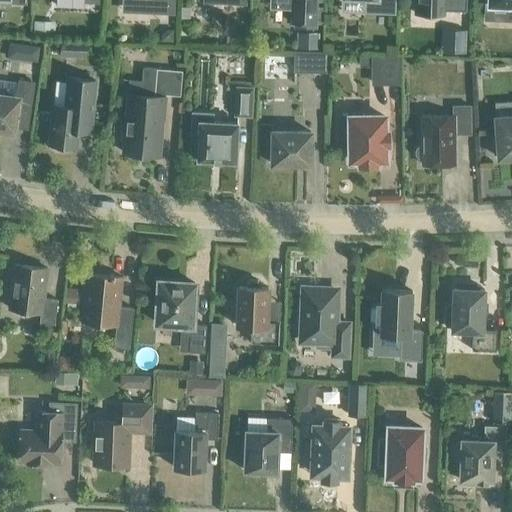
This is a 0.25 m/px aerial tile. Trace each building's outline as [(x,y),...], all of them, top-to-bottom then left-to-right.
[(145,0),(145,12),(173,13),(173,0),(145,0)] [(292,0),(292,9),(291,23),(315,24),(316,0),(292,0)] [(365,0),(365,12),(393,13),(393,0),(365,0)] [(415,0),(415,13),(443,15),(443,11),(466,12),(466,0),(415,0)] [(511,0),(489,0),(489,5),(511,6),(511,20),(511,0)] [(34,21),(33,36),(54,37),(55,22),(34,21)] [(160,34),(160,41),(172,41),(172,30),(166,30),(160,34)] [(297,33),(297,52),(318,52),(318,33),(297,33)] [(61,43),(61,55),(85,55),(85,43),(61,43)] [(16,44),(15,52),(25,54),(30,61),(37,62),(39,47),(16,44)] [(294,72),(326,72),(326,52),(318,52),(297,52),(294,52),(294,72)] [(372,55),(371,84),(399,84),(399,55),(372,55)] [(154,96),(129,94),(126,126),(122,128),(121,138),(125,141),(124,153),(157,156),(159,133),(158,133),(159,120),(163,120),(165,95),(180,96),(182,71),(156,69),(154,96)] [(68,78),(65,107),(53,105),(49,144),(75,147),(78,121),(90,122),(95,81),(68,78)] [(19,81),(16,98),(0,95),(0,129),(13,132),(17,104),(30,106),(33,83),(19,81)] [(236,87),(235,115),(251,116),(252,88),(236,87)] [(422,145),(418,147),(416,150),(416,154),(418,158),(422,160),(422,165),(455,164),(454,134),(470,134),(470,106),(453,106),(453,116),(421,116),(422,145)] [(192,113),(191,133),(199,133),(198,158),(197,158),(197,160),(199,160),(234,161),(234,162),(235,162),(235,160),(237,125),(237,123),(236,123),(212,122),(212,114),(192,113)] [(339,137),(350,137),(350,161),(361,161),(361,166),(374,165),(374,161),(385,160),(384,146),(385,146),(385,132),(384,132),(384,116),(338,117),(339,137)] [(511,116),(495,118),(497,142),(492,142),(493,155),(498,154),(498,159),(511,157),(511,116)] [(272,131),(271,164),(295,164),(295,165),(297,165),(304,165),(306,165),(310,165),(310,132),(272,131)] [(14,264),(8,308),(40,312),(39,323),(54,325),(57,300),(44,298),(47,269),(14,264)] [(81,321),(116,325),(114,346),(129,348),(133,308),(119,307),(121,277),(113,276),(113,274),(109,274),(109,276),(86,273),(81,321)] [(250,343),(277,344),(279,320),(266,319),(267,287),(260,287),(260,283),(257,280),(249,279),(246,282),(246,286),(238,286),(237,305),(233,305),(230,308),(230,316),(233,319),(237,319),(237,326),(251,327),(250,343)] [(159,281),(156,323),(181,325),(180,335),(190,335),(189,352),(204,353),(206,325),(192,324),(195,283),(159,281)] [(471,350),(495,351),(496,331),(482,330),(484,290),(477,289),(477,284),(460,284),(460,289),(453,288),(452,308),(447,308),(446,325),(451,326),(451,330),(472,331),(471,350)] [(66,288),(66,303),(78,303),(79,293),(76,293),(77,289),(66,288)] [(303,289),(301,341),(316,341),(316,348),(332,348),(332,356),(348,357),(349,323),(335,322),(336,290),(303,289)] [(381,290),(381,302),(375,302),(374,324),(380,325),(379,334),(400,335),(399,359),(421,360),(422,331),(410,330),(411,291),(381,290)] [(211,323),(210,339),(225,340),(226,323),(211,323)] [(288,361),(285,369),(290,377),(299,375),(303,367),(297,360),(288,361)] [(189,364),(189,375),(202,375),(203,365),(189,364)] [(53,373),(53,384),(67,385),(68,373),(53,373)] [(135,375),(134,381),(142,388),(149,388),(149,375),(135,375)] [(204,380),(204,395),(221,396),(222,381),(204,380)] [(301,384),(301,396),(309,396),(315,391),(315,384),(301,384)] [(349,384),(348,414),(364,415),(365,385),(349,384)] [(424,389),(424,398),(439,398),(439,389),(424,389)] [(19,462),(27,462),(26,463),(52,464),(52,463),(60,463),(61,433),(75,434),(77,403),(49,402),(49,411),(37,411),(36,430),(20,430),(19,462)] [(95,464),(103,464),(105,468),(116,469),(118,465),(127,465),(128,431),(147,431),(149,406),(123,405),(122,419),(117,418),(117,422),(96,421),(96,434),(92,436),(91,446),(95,449),(95,464)] [(205,439),(217,439),(218,413),(195,412),(194,431),(175,430),(174,467),(204,469),(205,439)] [(277,442),(291,442),(292,419),(267,418),(267,431),(246,431),(244,471),(248,471),(250,475),(259,475),(262,471),(276,472),(277,442)] [(323,419),(322,426),(314,425),(313,444),(305,444),(304,464),(312,464),(312,473),(320,474),(320,481),(336,482),(337,474),(346,475),(346,458),(345,458),(345,448),(347,449),(348,427),(339,427),(339,419),(323,419)] [(459,480),(491,481),(493,451),(505,452),(506,426),(484,425),(483,440),(461,439),(461,443),(457,443),(456,446),(455,450),(455,452),(456,456),(457,459),(460,459),(459,480)] [(387,477),(420,478),(420,476),(422,430),(422,428),(420,428),(389,427),(388,439),(378,438),(377,462),(377,464),(378,464),(387,464),(387,475),(386,475),(387,477)]
